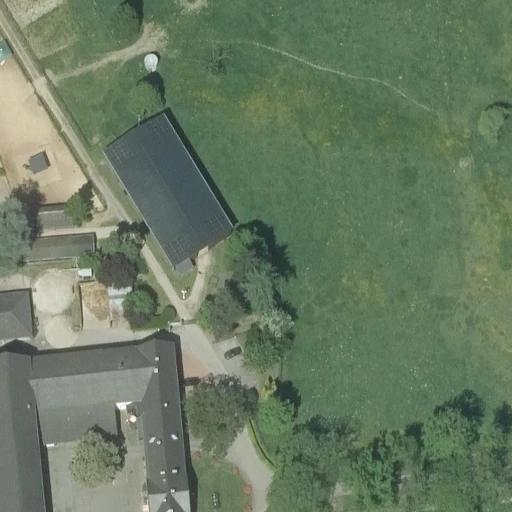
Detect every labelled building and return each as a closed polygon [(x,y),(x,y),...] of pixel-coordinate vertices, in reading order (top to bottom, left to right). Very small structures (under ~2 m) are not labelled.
[(231,237),(161,121),(103,157),(174,272),(231,237)] [(32,228),(66,228),(66,210),(32,209),(32,228)] [(0,234),(8,234),(8,232),(7,216),(0,215),(0,234)] [(85,228),(8,232),(8,234),(9,262),(87,258),(85,228)] [(28,298),(0,300),(0,345),(33,342),(28,298)] [(174,355),(138,358),(143,409),(144,425),(146,447),(147,456),(151,511),(188,511),(182,445),(174,355)] [(29,368),(34,417),(113,411),(143,409),(138,358),(29,368)] [(42,511),(37,456),(36,449),(34,417),(29,368),(0,370),(0,511),(42,511)] [(34,417),(36,449),(116,443),(113,411),(34,417)]
